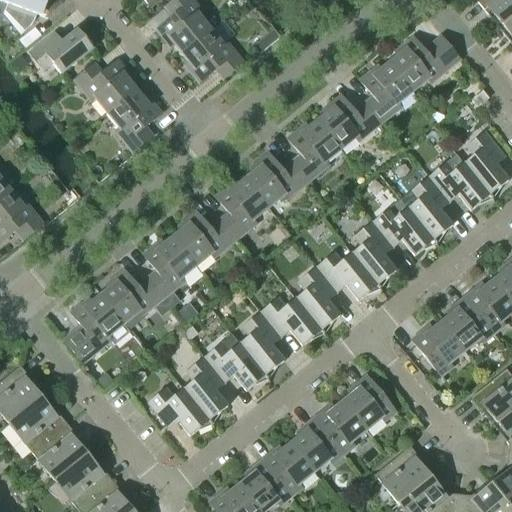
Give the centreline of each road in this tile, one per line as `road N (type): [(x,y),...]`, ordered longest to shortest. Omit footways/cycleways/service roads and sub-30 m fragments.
road 1 (residential): [(161,498),(369,331)]
road 2 (residential): [(10,302),(215,138)]
road 3 (residential): [(10,302),(161,498)]
road 4 (residential): [(215,138),(387,0)]
road 5 (residential): [(369,331),(511,215)]
road 6 (residential): [(215,138),(105,0)]
road 7 (residential): [(471,460),(369,331)]
road 8 (residential): [(511,100),(430,0)]
